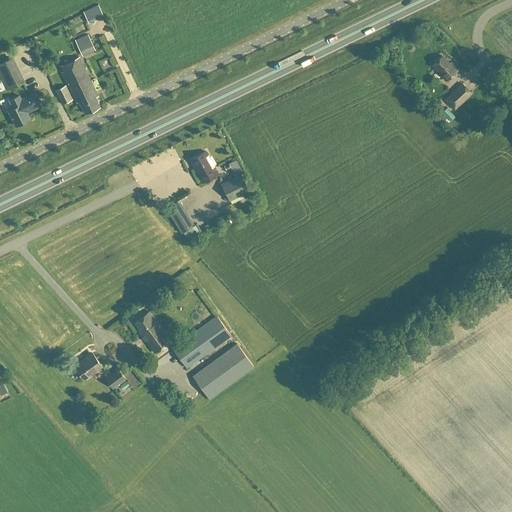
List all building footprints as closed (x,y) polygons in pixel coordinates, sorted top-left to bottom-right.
[(98,7),(83,14),(88,24),(103,17),(98,7)] [(28,39),(38,65),(76,50),(68,30),(60,34),(59,33),(55,34),(54,30),(28,39)] [(89,34),(76,38),(83,56),(96,51),(89,34)] [(446,81),(458,71),(450,63),(449,64),(441,56),(432,66),(446,81)] [(24,82),(13,57),(0,63),(0,73),(7,90),(24,82)] [(75,104),(78,102),(84,114),(99,107),(95,98),(98,97),(79,57),(61,66),(63,72),(61,73),(75,104)] [(445,100),(454,110),(471,94),(462,84),(445,100)] [(71,100),(65,87),(55,92),(61,105),(71,100)] [(29,120),(26,113),(41,106),(36,94),(21,100),(19,96),(10,100),(13,108),(8,110),(15,126),(29,120)] [(202,183),(218,175),(205,152),(189,161),(202,183)] [(229,202),(249,192),(241,175),(221,184),(229,202)] [(193,226),(177,201),(167,208),(183,233),(193,226)] [(154,353),(170,341),(149,312),(134,322),(139,329),(137,330),(154,353)] [(172,348),(187,368),(211,351),(230,337),(231,336),(216,317),(172,348)] [(236,344),(192,376),(209,399),(253,367),(236,344)] [(75,367),(71,370),(71,372),(75,377),(76,377),(80,374),(84,380),(102,367),(92,354),(75,367)] [(118,370),(106,379),(112,388),(125,379),(118,370)]
